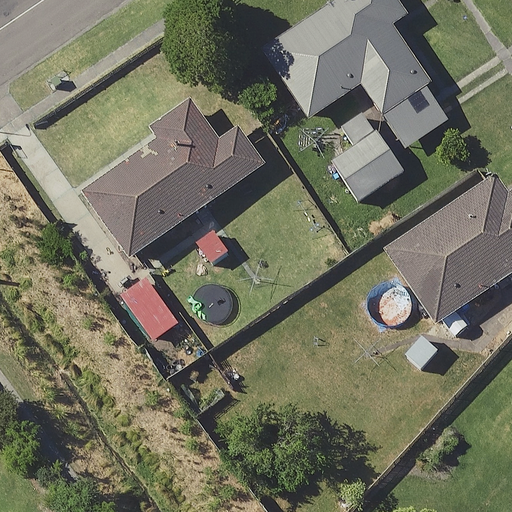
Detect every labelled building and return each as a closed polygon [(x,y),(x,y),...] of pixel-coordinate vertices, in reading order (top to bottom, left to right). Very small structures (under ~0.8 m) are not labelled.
[(395,14),(386,0),(324,0),(254,42),(299,117),(355,83),(376,118),(321,151),(350,200),(403,168),(391,148),(443,117),(385,20),(395,14)] [(207,138),(181,102),(145,128),(152,138),(79,189),(125,255),(252,165),(224,126),(207,138)] [(511,265),(511,192),(495,167),(375,246),(426,323),(511,265)] [(168,320),(138,277),(100,304),(130,347),(168,320)] [(511,330),(473,374),(511,409),(511,330)]
